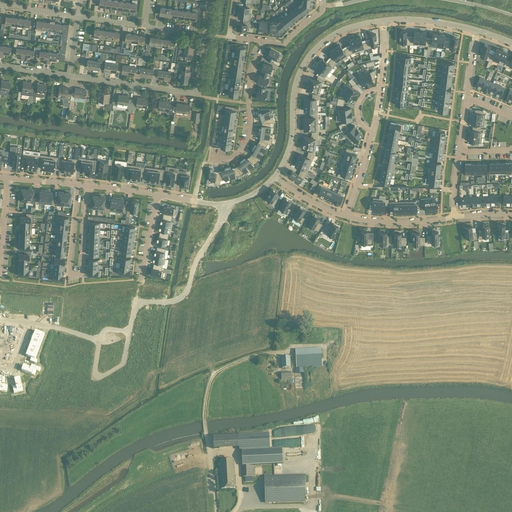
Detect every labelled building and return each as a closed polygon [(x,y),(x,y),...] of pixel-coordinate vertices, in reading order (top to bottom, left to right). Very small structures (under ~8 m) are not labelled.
[(302,0),(302,1),(297,5),(303,13),(311,7),(311,0),(302,0)] [(239,11),(251,13),(252,4),(246,3),(246,6),(240,5),(239,11)] [(303,13),(297,5),(293,8),(299,16),(303,13)] [(293,8),(289,12),(295,20),(299,16),(293,8)] [(250,22),(251,13),(239,11),(238,17),(244,18),(244,21),(250,22)] [(295,20),(289,12),(284,15),(291,23),(295,20)] [(284,15),(280,18),(286,26),(291,23),(284,15)] [(286,26),(280,18),(276,22),(271,21),(269,31),(279,32),(286,26)] [(250,22),(244,21),(243,23),(237,23),(236,29),(249,30),(250,22)] [(407,31),(400,30),(400,45),(406,45),(407,44),(410,44),(410,37),(407,37),(407,31)] [(410,37),(410,44),(419,45),(420,31),(414,30),(414,37),(410,37)] [(420,31),(419,45),(428,45),(429,38),(426,38),(426,31),(420,31)] [(429,38),(428,45),(436,47),(439,33),(434,32),(432,39),(429,38)] [(370,42),(366,42),(368,48),(369,53),(372,52),(371,46),(377,45),(375,33),(369,34),(370,42)] [(439,33),(436,47),(446,48),(447,41),(444,41),(445,34),(439,33)] [(138,43),(144,44),(147,44),(148,37),(145,37),(145,36),(139,35),(138,43)] [(360,36),(355,38),(359,51),(368,48),(366,42),(363,43),(360,36)] [(447,41),(446,48),(449,49),(449,50),(455,51),(458,38),(452,36),(451,42),(447,41)] [(147,44),(156,45),(157,38),(151,37),(148,37),(147,44)] [(351,47),(347,48),(350,54),(359,51),(355,38),(349,40),(351,47)] [(186,41),(185,50),(196,51),(197,49),(192,48),(193,42),(186,41)] [(340,44),(335,48),(342,58),(343,59),(350,54),(347,48),(344,51),(340,44)] [(484,44),(480,54),(486,56),(486,59),(489,60),(489,59),(491,54),(488,53),(490,46),(484,44)] [(17,45),(15,55),(21,56),(21,60),(23,60),(25,49),(25,47),(17,45)] [(2,46),(0,57),(3,58),(4,53),(10,54),(11,47),(2,46)] [(276,59),(277,57),(278,57),(278,56),(279,53),(271,48),(267,55),(268,55),(267,58),(266,59),(273,62),(274,59),(276,59)] [(335,48),(330,51),(334,57),(331,60),(335,64),(338,63),(337,61),(342,58),(335,48)] [(25,49),(23,60),(26,61),(27,57),(33,57),(33,53),(39,54),(39,58),(44,59),(44,63),(47,64),(48,52),(43,51),(40,51),(34,50),(30,50),(25,49)] [(491,54),(489,59),(498,63),(502,51),(496,49),(494,55),(491,54)] [(183,54),(183,57),(184,57),(184,59),(191,59),(192,54),(196,54),(196,51),(185,50),(184,54),(183,54)] [(502,51),(498,63),(506,66),(508,60),(505,59),(508,53),(502,51)] [(48,52),(47,64),(49,64),(50,60),(56,61),(56,57),(59,57),(59,54),(57,53),(48,52)] [(104,53),(103,60),(102,67),(105,68),(104,70),(111,71),(112,63),(105,62),(106,60),(106,61),(107,53),(104,53)] [(119,62),(121,62),(122,55),(117,55),(116,64),(112,63),(111,71),(117,72),(118,64),(119,62)] [(322,58),(319,63),(330,72),(335,64),(331,60),(328,63),(322,58)] [(152,77),(153,73),(154,67),(157,67),(158,60),(154,60),(153,66),(152,66),(151,69),(147,68),(146,76),(152,77)] [(158,60),(157,67),(159,68),(158,73),(158,78),(164,79),(165,71),(161,70),(163,61),(159,60),(158,60)] [(400,61),(399,72),(408,73),(410,62),(400,61)] [(165,71),(164,79),(170,80),(171,72),(172,71),(173,71),(174,71),(174,70),(175,63),(172,62),(171,69),(169,69),(168,71),(165,71)] [(269,75),(273,76),(275,69),(272,68),(272,65),(263,63),(261,70),(262,70),(261,73),(269,75)] [(319,63),(315,68),(321,73),(318,76),(324,79),(326,76),(330,72),(319,63)] [(183,65),(182,73),(193,75),(194,72),(189,72),(190,65),(183,65)] [(365,74),(364,74),(365,75),(369,85),(371,84),(371,83),(374,82),(372,78),(374,78),(375,70),(365,74)] [(364,72),(358,74),(363,86),(366,85),(366,86),(369,85),(365,75),(364,74),(365,74),(364,72)] [(193,75),(182,73),(179,73),(178,80),(181,81),(181,82),(187,83),(188,77),(193,78),(193,75)] [(269,78),(269,75),(261,73),(260,76),(260,75),(258,82),(267,85),(268,82),(268,81),(269,78)] [(310,78),(308,84),(319,87),(319,86),(320,81),(323,82),(324,79),(318,76),(317,80),(310,78)] [(481,77),(476,87),(482,89),(486,79),(481,77)] [(486,79),(482,89),(487,92),(491,82),(486,79)] [(0,93),(8,95),(9,92),(8,92),(10,82),(1,81),(1,85),(0,84),(0,93)] [(29,95),(33,95),(34,85),(31,85),(31,83),(23,82),(22,91),(21,94),(22,94),(21,95),(26,96),(26,94),(29,95)] [(491,82),(487,92),(493,94),(498,85),(491,82)] [(43,97),(44,96),(44,94),(46,85),(38,84),(37,86),(34,85),(33,95),(32,96),(31,104),(34,104),(36,96),(43,97)] [(308,84),(306,90),(314,92),(313,95),(319,96),(321,87),(319,86),(319,87),(308,84)] [(346,84),(343,89),(346,91),(346,90),(355,96),(356,94),(358,91),(346,84)] [(498,85),(493,94),(498,97),(503,87),(498,84),(498,85)] [(69,107),(71,94),(67,94),(68,88),(59,87),(58,97),(62,98),(64,106),(69,107)] [(256,98),(266,99),(266,96),(267,96),(267,95),(266,95),(266,92),(265,92),(265,88),(258,87),(258,88),(258,91),(257,91),(256,98)] [(397,88),(396,99),(405,100),(407,89),(397,88)] [(73,108),(74,101),(75,97),(85,98),(86,90),(75,89),(74,94),(71,93),(71,94),(69,107),(73,108)] [(346,91),(343,95),(352,101),(353,98),(354,98),(355,96),(346,90),(346,91)] [(110,94),(100,92),(99,102),(105,103),(104,108),(111,109),(112,104),(112,103),(109,103),(110,94)] [(131,113),(132,109),(133,100),(129,99),(129,97),(119,95),(118,104),(128,105),(127,109),(129,109),(128,113),(131,113)] [(305,98),(304,104),(316,105),(316,104),(316,99),(318,99),(319,96),(313,95),(312,99),(305,98)] [(133,100),(132,109),(136,110),(137,106),(147,108),(148,99),(138,98),(137,101),(133,100)] [(160,101),(159,110),(169,111),(168,114),(172,114),(173,112),(173,108),(174,106),(169,105),(170,102),(166,101),(166,102),(160,101)] [(188,114),(190,105),(177,103),(176,112),(188,114)] [(304,104),(304,110),(312,111),(312,114),(318,114),(318,105),(316,104),(316,105),(304,104)] [(233,109),(234,107),(225,106),(224,115),(226,115),(235,116),(236,110),(233,109)] [(473,112),(472,118),(484,120),(485,114),(483,114),(483,110),(475,109),(475,113),(473,112)] [(262,120),(262,123),(271,122),(275,122),(273,116),(270,117),(269,112),(258,114),(259,117),(260,117),(261,120),(262,120)] [(312,118),(304,118),(304,124),(318,124),(318,114),(312,114),(312,118)] [(472,118),(472,124),(473,124),(473,127),(481,128),(481,125),(483,125),(484,120),(472,118)] [(271,122),(262,123),(262,125),(261,129),(260,128),(259,131),(270,133),(271,126),(270,126),(271,122)] [(390,126),(390,128),(400,130),(402,130),(403,124),(399,124),(399,123),(395,122),(395,123),(391,122),(390,126)] [(318,124),(304,124),(304,130),(312,130),(312,134),(318,134),(318,124)] [(354,126),(345,135),(349,139),(357,131),(359,129),(357,128),(356,128),(354,126)] [(471,130),(470,136),(482,137),(483,132),(480,131),(481,128),(473,127),(472,130),(471,130)] [(357,131),(349,139),(353,143),(354,141),(358,145),(361,138),(359,137),(362,134),(360,132),(360,131),(359,129),(357,131)] [(260,140),(268,143),(272,144),(272,139),(269,138),(270,133),(259,131),(259,134),(260,134),(260,138),(260,140)] [(304,136),(303,142),(316,145),(318,134),(312,134),(311,138),(304,136)] [(470,136),(469,141),(471,141),(470,145),(478,146),(479,142),(481,143),(482,137),(470,136)] [(254,147),(263,153),(266,147),(265,147),(268,143),(260,140),(258,143),(256,146),(255,145),(254,147)] [(303,142),(301,148),(309,150),(308,153),(314,155),(316,145),(303,142)] [(10,146),(9,160),(12,160),(12,167),(19,168),(20,154),(16,154),(16,147),(10,146)] [(260,158),(263,153),(254,147),(252,150),(254,150),(252,153),(252,154),(251,156),(257,161),(259,158),(260,158)] [(347,148),(344,157),(355,160),(356,155),(352,153),(353,150),(347,148)] [(22,153),(21,162),(24,163),(23,168),(24,168),(27,169),(27,168),(29,168),(31,154),(22,153)] [(300,154),(297,160),(310,165),(314,155),(308,153),(307,157),(300,154)] [(31,154),(29,168),(31,169),(34,169),(35,169),(35,164),(38,165),(39,156),(31,154)] [(40,155),(39,164),(42,164),(41,169),(44,169),(44,170),(47,171),(47,170),(49,156),(40,155)] [(49,156),(47,170),(49,170),(49,171),(52,171),(52,170),(53,171),(54,166),(57,166),(58,157),(49,156)] [(245,158),(243,160),(249,169),(254,165),(254,164),(257,161),(251,156),(249,158),(248,157),(246,159),(245,158)] [(68,160),(66,171),(68,172),(68,173),(72,173),(72,172),(73,167),(75,168),(77,159),(68,157),(68,160)] [(78,157),(77,166),(80,167),(79,172),(80,172),(80,173),(83,173),(83,172),(85,173),(87,159),(78,157)] [(344,157),(342,162),(353,166),(355,160),(344,157)] [(100,160),(98,174),(107,175),(108,164),(111,164),(112,159),(109,158),(108,161),(100,160)] [(59,159),(58,165),(61,166),(60,170),(62,171),(62,172),(66,172),(66,171),(68,160),(59,159)] [(85,173),(91,174),(92,168),(95,169),(96,160),(87,159),(85,173)] [(237,167),(240,174),(244,172),(244,173),(249,169),(243,160),(240,162),(241,163),(238,165),(239,165),(237,167)] [(297,160),(295,165),(302,168),(300,172),(306,175),(310,165),(297,160)] [(342,162),(340,168),(342,168),(351,171),(353,166),(342,162)] [(113,166),(113,171),(114,171),(113,176),(121,177),(123,164),(115,163),(115,166),(113,166)] [(134,179),(136,166),(127,165),(126,173),(128,173),(128,178),(130,179),(130,180),(134,180),(134,179)] [(144,167),(136,166),(134,179),(134,180),(137,181),(137,180),(140,180),(141,175),(143,175),(144,167)] [(153,181),(154,168),(148,168),(145,167),(144,176),(147,176),(146,180),(147,181),(147,182),(151,182),(151,181),(153,181)] [(230,167),(227,168),(230,178),(236,177),(236,176),(240,174),(237,167),(234,168),(234,167),(231,168),(230,167)] [(164,170),(154,168),(153,181),(155,182),(154,183),(158,183),(158,182),(159,182),(159,178),(162,178),(164,170)] [(230,178),(227,168),(225,168),(225,170),(222,171),(219,172),(220,180),(224,179),(224,180),(230,178)] [(338,173),(337,176),(343,178),(344,175),(349,177),(351,171),(342,168),(340,173),(338,173)] [(220,180),(219,172),(216,172),(216,171),(213,171),(213,169),(210,169),(209,180),(215,181),(215,184),(220,184),(220,180)] [(190,180),(189,179),(190,176),(186,175),(186,171),(179,170),(178,178),(181,179),(180,185),(181,185),(180,186),(184,187),(185,186),(188,186),(188,183),(189,183),(190,180)] [(168,171),(166,184),(169,184),(169,185),(173,186),(173,185),(174,178),(177,178),(178,172),(168,171)] [(292,171),(289,176),(298,182),(300,183),(303,178),(306,175),(300,172),(298,175),(292,171)] [(319,183),(317,189),(320,190),(318,194),(323,196),(327,188),(328,186),(319,183)] [(327,188),(323,196),(329,199),(332,190),(327,188)] [(27,190),(26,200),(26,201),(32,202),(32,203),(35,203),(36,197),(33,197),(33,190),(32,190),(32,189),(28,189),(28,190),(27,190)] [(267,199),(265,201),(270,204),(274,206),(277,200),(274,199),(278,192),(272,189),(267,199)] [(332,190),(329,199),(333,201),(334,201),(337,193),(332,190)] [(39,197),(36,197),(35,203),(38,204),(39,201),(45,202),(46,191),(45,191),(42,191),(39,191),(39,197)] [(50,205),(54,205),(54,199),(51,198),(52,192),(50,192),(50,191),(46,191),(45,202),(45,203),(50,204),(50,205)] [(333,201),(338,203),(339,203),(341,200),(343,197),(342,197),(344,193),(338,191),(337,193),(334,201),(333,201)] [(63,203),(64,193),(63,193),(63,192),(59,192),(58,192),(57,199),(54,199),(54,205),(63,206),(63,203)] [(93,195),(91,208),(98,209),(99,196),(93,195)] [(504,195),(503,204),(510,205),(511,196),(504,195)] [(99,196),(98,209),(103,210),(102,214),(106,214),(107,213),(108,204),(105,204),(106,197),(105,197),(105,196),(100,196),(99,196)] [(108,204),(107,213),(110,213),(110,211),(116,212),(117,203),(118,198),(113,197),(113,198),(112,198),(111,205),(108,204)] [(430,197),(421,198),(422,205),(425,204),(425,211),(428,211),(428,212),(431,211),(430,199),(430,197)] [(117,203),(116,212),(125,213),(126,207),(123,206),(124,199),(123,199),(118,198),(117,203)] [(285,198),(278,210),(287,215),(290,209),(287,207),(291,201),(285,198)] [(379,198),(378,212),(382,212),(384,212),(384,205),(387,205),(388,199),(379,198)] [(128,207),(126,215),(130,216),(130,214),(137,214),(137,209),(138,209),(139,205),(138,205),(138,201),(131,200),(131,207),(128,207)] [(416,201),(410,201),(410,213),(416,213),(416,208),(419,208),(419,200),(416,200),(416,201)] [(399,202),(390,202),(390,208),(393,208),(393,213),(399,213),(399,202)] [(300,206),(292,218),(301,223),(304,218),(301,216),(305,210),(300,206)] [(164,207),(163,212),(164,213),(163,216),(172,218),(172,214),(174,215),(175,209),(164,207)] [(314,215),(308,225),(318,230),(322,224),(318,221),(320,218),(314,215)] [(161,219),(160,225),(172,227),(173,222),(171,221),(172,218),(163,216),(163,219),(161,219)] [(327,224),(323,230),(327,233),(326,235),(332,238),(339,226),(333,223),(331,226),(327,224)] [(482,232),(479,232),(479,239),(489,238),(489,232),(489,228),(488,228),(488,225),(487,225),(487,224),(483,224),(483,225),(482,225),(482,232)] [(160,225),(159,230),(160,231),(160,234),(168,236),(169,232),(171,232),(172,227),(160,225)] [(497,225),(496,229),(498,229),(498,238),(508,238),(508,231),(505,231),(505,225),(497,225)] [(471,226),(463,227),(464,231),(466,231),(467,240),(477,239),(476,232),(472,232),(471,226)] [(361,243),(361,245),(361,249),(370,249),(370,245),(371,245),(371,239),(368,239),(368,232),(361,232),(361,243)] [(427,235),(427,243),(432,243),(432,244),(438,244),(438,243),(439,243),(439,232),(432,232),(432,235),(427,235)] [(378,233),(378,237),(380,237),(380,244),(391,244),(391,237),(387,237),(387,233),(378,233)] [(394,233),(394,244),(406,245),(406,237),(401,237),(401,233),(394,233)] [(412,233),(412,237),(413,237),(413,244),(424,244),(425,237),(420,237),(420,233),(412,233)] [(158,237),(157,243),(166,245),(168,236),(160,234),(159,238),(158,237)] [(155,251),(154,256),(164,258),(165,249),(157,247),(156,251),(155,251)] [(154,256),(153,262),(154,262),(153,265),(162,267),(163,263),(164,264),(165,258),(164,258),(154,256)] [(152,269),(150,275),(154,275),(153,276),(157,277),(157,276),(162,277),(163,271),(161,271),(162,267),(153,265),(153,269),(152,269)] [(103,306),(93,308),(95,315),(99,314),(100,320),(105,319),(103,306)] [(145,314),(144,318),(151,319),(152,310),(141,308),(140,314),(145,314)] [(112,322),(118,323),(120,310),(111,309),(110,315),(113,316),(112,322)] [(129,312),(120,310),(118,323),(125,324),(126,317),(129,318),(129,312)] [(138,320),(137,326),(148,329),(149,324),(153,325),(154,320),(142,318),(141,321),(138,320)] [(81,330),(93,333),(95,327),(89,325),(90,322),(84,320),(81,330)] [(137,326),(136,332),(139,333),(139,336),(150,338),(151,333),(147,333),(148,329),(137,326)] [(35,331),(33,336),(43,339),(44,334),(35,331)] [(43,339),(33,336),(31,341),(41,345),(43,339)] [(134,339),(133,344),(144,347),(145,342),(149,343),(150,338),(139,336),(138,339),(134,339)] [(41,345),(31,341),(30,346),(39,350),(41,345)] [(133,344),(132,350),(135,351),(134,355),(146,357),(147,352),(144,351),(144,347),(133,344)] [(304,350),(295,350),(296,369),(305,369),(322,368),(321,349),(304,350)] [(38,354),(28,351),(26,356),(31,358),(30,362),(36,364),(37,360),(35,360),(38,354)] [(130,357),(129,363),(140,365),(141,361),(145,361),(146,357),(134,355),(133,358),(130,357)] [(282,369),(290,368),(290,357),(281,358),(282,369)] [(73,369),(72,371),(79,372),(79,370),(86,371),(87,365),(77,363),(76,369),(73,369)] [(129,363),(128,369),(131,369),(130,373),(142,375),(143,370),(139,369),(140,365),(129,363)] [(24,365),(22,371),(34,376),(36,371),(39,372),(41,368),(31,364),(30,368),(24,365)] [(68,373),(68,377),(70,378),(70,384),(82,386),(83,378),(75,377),(76,374),(68,373)] [(126,373),(120,377),(124,383),(121,385),(124,390),(128,388),(126,386),(132,383),(126,373)] [(282,381),(288,381),(288,378),(291,378),(291,373),(281,373),(282,381)] [(22,386),(20,378),(14,379),(16,387),(13,388),(14,393),(24,392),(22,386)] [(112,380),(105,385),(111,394),(117,391),(119,393),(122,392),(118,386),(116,387),(112,380)] [(90,386),(88,397),(96,398),(95,401),(99,401),(100,395),(97,394),(98,387),(90,386)] [(240,450),(269,449),(269,433),(239,435),(240,450)] [(242,451),(242,466),(283,464),(282,449),(242,451)] [(221,489),(235,488),(234,459),(219,460),(221,489)] [(253,477),(255,477),(255,466),(242,467),(243,478),(245,478),(246,482),(253,481),(253,477)] [(305,476),(304,476),(265,477),(265,503),(304,502),(306,502),(305,476)]
